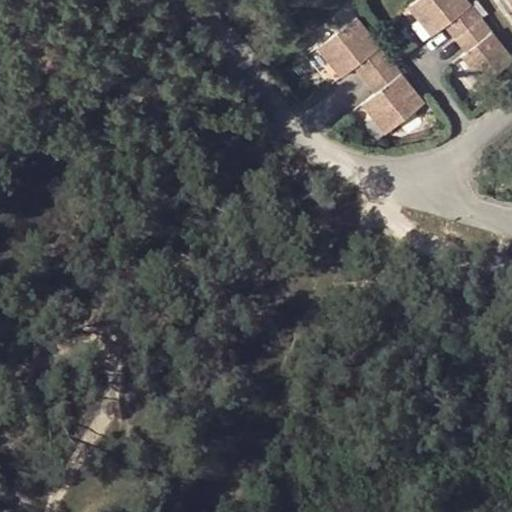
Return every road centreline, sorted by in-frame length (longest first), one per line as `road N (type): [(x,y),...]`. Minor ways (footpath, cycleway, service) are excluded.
road 1 (residential): [(162,0),(321,147),(435,193)]
road 2 (track): [(48,511),(115,393),(112,356),(96,336),(0,369)]
road 3 (track): [(511,259),(396,215),(385,196),(389,176)]
